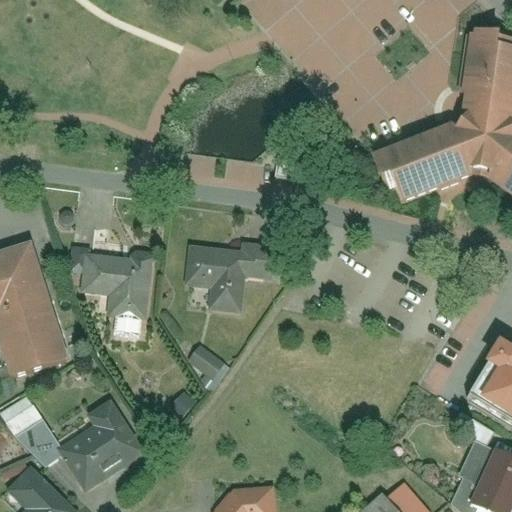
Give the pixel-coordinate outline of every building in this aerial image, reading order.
[(384,207),(466,168),(511,204),(511,132),(503,125),(511,77),(511,42),(460,33),(443,120),(361,158),(384,207)] [(0,386),(66,366),(25,233),(0,240),(0,386)] [(99,334),(127,338),(130,317),(136,318),(148,250),(114,244),(112,252),(80,247),(80,243),(60,239),(52,284),(95,291),(91,312),(102,313),(99,334)] [(198,299),(197,308),(228,312),(233,277),(263,281),(267,246),(228,241),(227,248),(177,241),(171,285),(179,286),(178,296),(198,299)] [(511,279),(497,273),(483,304),(511,317),(511,279)] [(187,364),(205,379),(201,385),(211,393),(229,370),(200,347),(187,364)] [(486,423),(511,436),(511,380),(499,374),(483,405),(454,390),(441,415),(480,435),(486,423)] [(29,399),(0,412),(0,414),(10,437),(40,423),(29,399)] [(59,452),(84,493),(144,457),(114,408),(87,424),(92,433),(59,452)] [(458,508),(467,511),(497,511),(511,479),(511,467),(481,454),(483,449),(457,438),(436,487),(462,498),(458,508)] [(76,511),(28,467),(0,497),(0,498),(14,511),(76,511)] [(403,511),(376,482),(341,511),(403,511)] [(272,511),(270,494),(236,497),(222,511),(272,511)]
